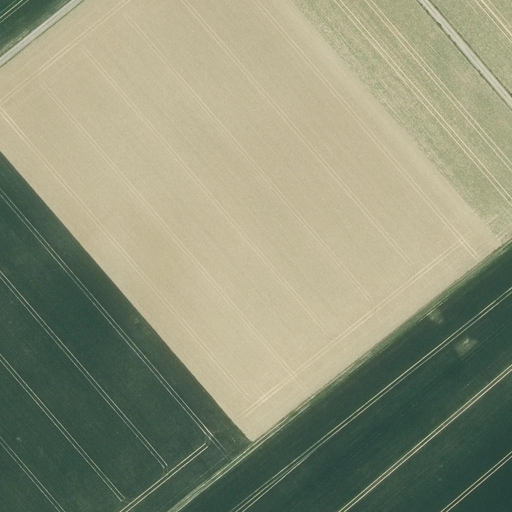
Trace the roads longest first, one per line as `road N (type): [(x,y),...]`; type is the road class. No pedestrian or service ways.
road 1 (track): [(180,511),(511,256)]
road 2 (track): [(425,0),(511,100)]
